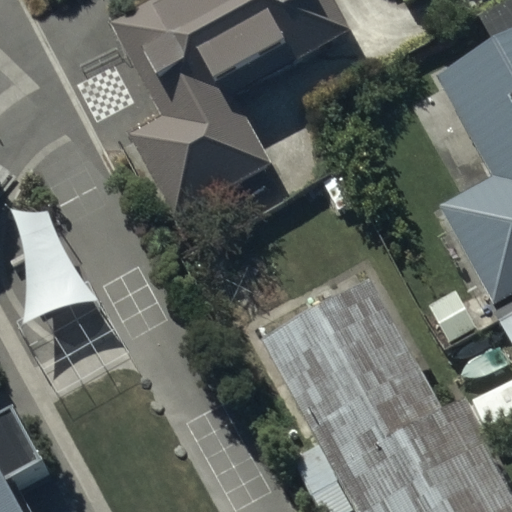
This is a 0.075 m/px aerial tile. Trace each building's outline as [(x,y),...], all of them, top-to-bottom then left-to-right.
[(330,0),(152,0),(109,24),(160,119),(132,135),(179,221),(274,169),(235,97),(349,35),(330,0)] [(491,179),(442,206),(496,310),(511,300),(511,41),(438,82),(491,179)] [(371,283),(263,341),(322,450),(303,460),(331,511),(358,511),(362,511),(511,511),(511,484),(465,397),(440,411),(371,283)] [(511,313),(498,321),(511,346),(511,313)] [(511,383),(479,399),(494,431),(511,422),(511,383)] [(0,511),(38,511),(0,444),(0,511)]
